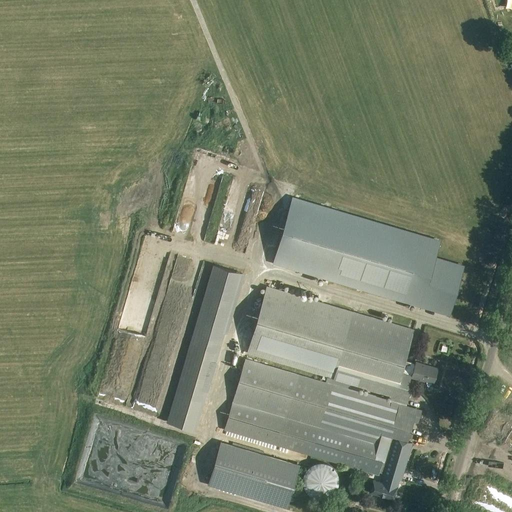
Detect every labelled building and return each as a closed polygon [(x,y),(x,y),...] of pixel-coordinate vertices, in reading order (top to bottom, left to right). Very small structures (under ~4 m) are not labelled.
[(273,263),(450,315),(464,265),(436,257),(440,240),(292,196),(273,263)] [(251,229),(253,217),(261,219),(265,201),(247,197),(243,215),(245,215),(243,227),(251,229)] [(168,422),(170,423),(195,430),(243,273),(217,265),(214,265),(168,422)] [(266,288),(248,351),(330,375),(327,384),(245,359),(224,430),(378,476),(379,473),(383,473),(382,477),(385,478),(383,484),(374,481),(370,493),(394,500),(400,479),(403,480),(413,443),(408,442),(414,421),(418,422),(421,411),(417,410),(407,407),(412,387),(409,386),(411,378),(415,363),(405,360),(413,332),(266,288)] [(438,368),(416,362),(415,363),(411,378),(425,382),(425,381),(433,383),(438,368)] [(300,464),(220,441),(208,485),(287,508),(300,464)] [(314,497),(318,499),(326,498),(332,495),(334,493),(338,487),(339,483),(339,480),(339,478),(337,472),(335,469),(334,467),(332,466),(329,464),(326,463),(322,462),(317,463),(311,466),(307,469),(303,475),(303,480),(303,483),(304,487),(305,490),(307,493),(310,495),(314,497)] [(357,510),(359,500),(349,498),(347,507),(357,510)]
